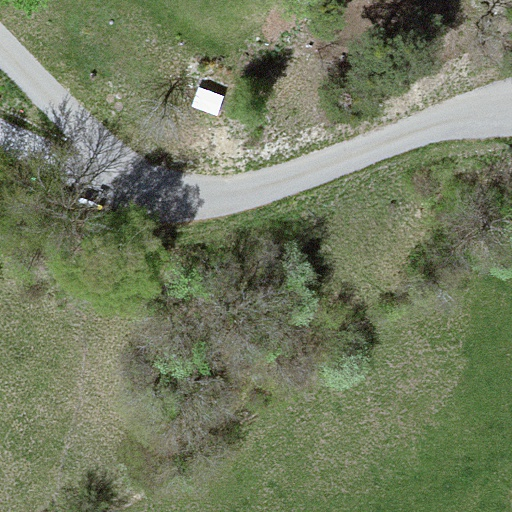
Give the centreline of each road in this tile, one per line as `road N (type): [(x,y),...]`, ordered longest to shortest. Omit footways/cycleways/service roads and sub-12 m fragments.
road 1 (residential): [(511,91),(481,94),(261,180),(161,192)]
road 2 (residential): [(161,192),(73,130),(0,39)]
road 3 (residential): [(0,150),(56,182),(161,192)]
